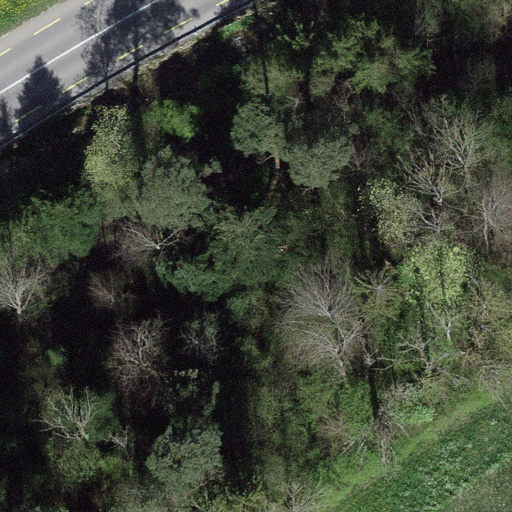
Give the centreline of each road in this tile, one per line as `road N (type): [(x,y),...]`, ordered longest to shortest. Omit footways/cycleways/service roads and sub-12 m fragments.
road 1 (track): [(511,56),(296,128),(60,276),(0,323)]
road 2 (primary): [(0,101),(165,0)]
